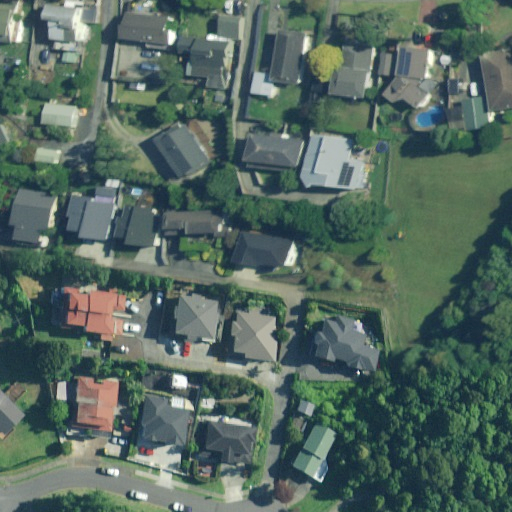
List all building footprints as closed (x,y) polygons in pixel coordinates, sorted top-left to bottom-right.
[(59,49),(84,51),(85,38),(88,38),(89,27),(85,26),(87,2),(70,1),(69,6),(56,5),(55,20),(59,20),(57,40),(59,40),(59,49)] [(0,42),(20,43),(22,7),(0,6),(0,42)] [(171,15),(132,14),(131,24),(127,24),(126,40),(116,39),(114,80),(129,80),(128,88),(145,89),(145,83),(161,84),(162,55),(181,56),(181,41),(176,40),(176,30),(171,29),(171,15)] [(211,87),(231,88),(234,39),(243,39),(244,17),(224,16),(223,36),(214,35),(213,38),(187,36),(185,54),(193,54),(192,76),(211,77),(211,87)] [(280,82),(306,84),(308,62),(310,62),(312,32),(278,29),(277,40),(284,41),(280,82)] [(373,97),(377,54),(378,45),(367,44),(366,53),(350,52),(349,67),(343,66),(340,94),(373,97)] [(413,98),(422,105),(426,102),(428,104),(436,97),(439,49),(409,47),(407,78),(394,94),(404,102),(413,98)] [(511,49),(489,54),(499,111),(511,108),(511,49)] [(399,53),(388,52),(386,75),(397,76),(399,53)] [(279,73),(260,72),(258,94),(277,95),(279,73)] [(498,129),(491,95),(469,100),(471,106),(457,109),(463,137),(498,129)] [(76,106),(46,104),(45,125),(74,127),(76,106)] [(0,120),(0,152),(16,142),(6,124),(0,120)] [(184,128),(181,123),(158,139),(186,178),(212,159),(187,126),(184,128)] [(287,137),(288,134),(277,133),(276,135),(258,133),(255,162),(257,162),(257,167),(302,173),(303,167),(306,167),(309,140),(287,137)] [(312,176),(321,188),(325,184),(365,189),(369,162),(355,160),(358,139),(317,134),(312,176)] [(60,150),(39,149),(38,161),(59,163),(60,150)] [(50,232),(56,194),(18,188),(12,226),(18,227),(17,239),(41,243),(43,231),(50,232)] [(72,199),(70,231),(89,232),(89,239),(111,240),(114,203),(94,201),(95,197),(74,196),(74,199),(72,199)] [(159,221),(160,214),(155,213),(155,207),(127,205),(127,217),(122,217),(121,238),(136,238),(135,246),(159,247),(160,239),(155,239),(156,221),(159,221)] [(226,230),(227,211),(173,208),(172,229),(195,230),(195,233),(217,234),(217,236),(229,237),(229,230),(226,230)] [(244,232),(239,263),(264,267),(265,263),(290,267),(294,240),(244,232)] [(121,319),(107,317),(108,310),(122,312),(123,295),(84,290),(84,295),(77,294),(77,290),(61,288),(57,324),(80,327),(79,331),(99,334),(98,339),(110,340),(110,334),(119,335),(121,319)] [(216,301),(177,295),(175,307),(172,306),(170,319),(173,319),(171,333),(182,335),(182,339),(192,341),(192,338),(212,342),(217,313),(214,313),(216,301)] [(275,352),(276,325),(274,325),(274,316),(268,311),(248,310),(248,313),(235,312),(234,322),(229,322),(228,336),(230,336),(229,353),(241,354),(241,358),(271,361),(272,352),(275,352)] [(331,362),(332,358),(345,362),(344,365),(361,371),(362,368),(373,371),(380,350),(363,344),(366,334),(351,329),(354,321),(337,315),(334,323),(324,320),(319,333),(316,332),(312,343),(315,344),(312,355),(331,362)] [(97,430),(109,432),(111,413),(108,413),(109,407),(112,408),(115,381),(100,379),(100,385),(90,384),(91,378),(75,376),(71,403),(74,404),(72,423),(98,427),(97,430)] [(10,428),(22,415),(0,393),(0,440),(1,442),(12,430),(10,428)] [(314,405),(302,400),(297,411),(310,416),(314,405)] [(229,463),(230,453),(238,454),(237,462),(251,464),(256,428),(207,421),(203,449),(218,451),(217,461),(229,463)] [(318,480),(324,470),(319,466),(322,462),(338,434),(318,422),(290,466),(310,478),(312,476),(318,480)] [(106,442),(105,453),(121,455),(122,444),(106,442)]
